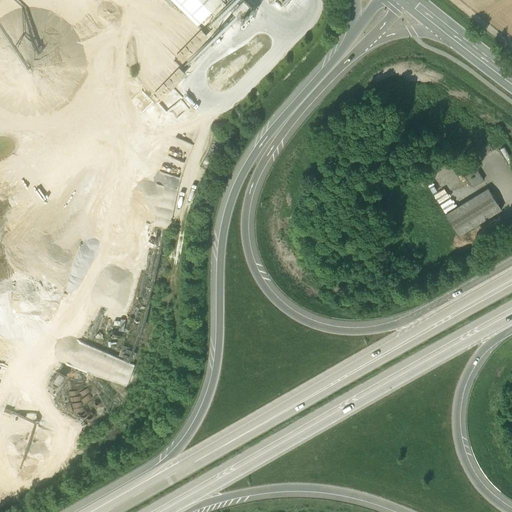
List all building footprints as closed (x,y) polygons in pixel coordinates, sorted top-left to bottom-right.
[(168,0),(198,30),(224,4),(220,0),(168,0)] [(243,0),(242,0),(233,11),(240,18),(251,7),(243,0)] [(187,44),(195,51),(209,35),(201,28),(187,44)] [(182,62),(194,52),(188,45),(176,54),(182,62)] [(159,87),(166,94),(187,73),(180,66),(159,87)] [(473,188),(484,181),(472,162),(461,169),(473,188)] [(475,187),(478,191),(482,188),(483,190),(489,187),(485,181),(475,187)] [(445,215),(459,237),(501,211),(488,189),(445,215)] [(14,364),(25,369),(35,346),(24,341),(14,364)]
